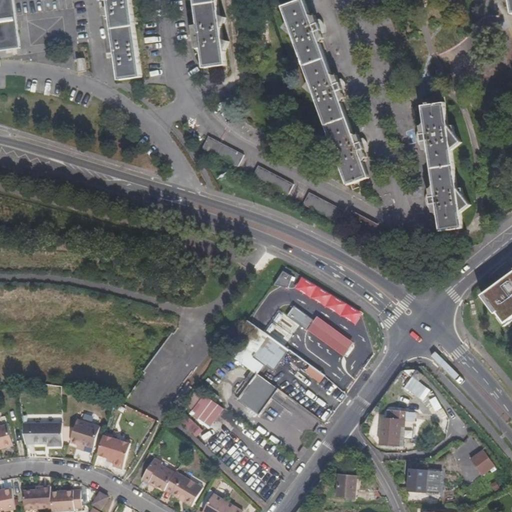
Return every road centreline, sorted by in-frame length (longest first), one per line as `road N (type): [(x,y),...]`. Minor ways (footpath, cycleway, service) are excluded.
road 1 (secondary): [(165,204),(320,265),(388,308),(411,333)]
road 2 (secondary): [(427,316),(308,236),(183,193)]
road 3 (residential): [(189,100),(218,131),(397,224)]
road 4 (residential): [(324,0),(407,205),(397,224)]
road 5 (secondary): [(183,193),(0,141)]
road 6 (secondary): [(0,149),(165,204)]
road 7 (residential): [(0,470),(52,467),(93,477),(156,511)]
road 8 (secondary): [(411,333),(511,438)]
road 9 (secondary): [(511,411),(427,316)]
